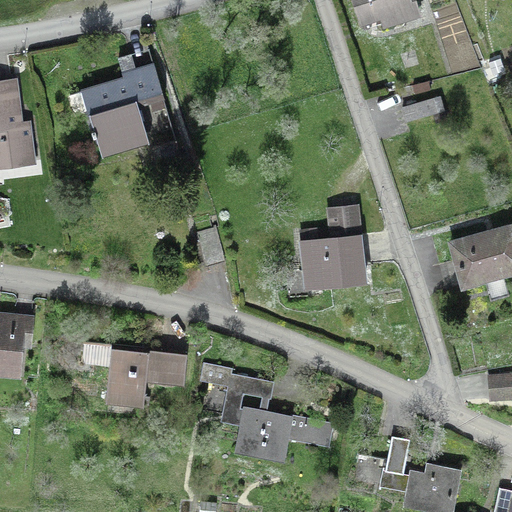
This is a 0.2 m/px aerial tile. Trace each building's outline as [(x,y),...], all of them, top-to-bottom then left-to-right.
[(353,0),(360,20),(394,9),(397,18),(418,12),(414,0),(353,0)] [(81,90),(93,137),(96,136),(100,150),(102,150),(101,147),(142,135),(142,137),(144,137),(134,105),(163,97),(153,64),(135,69),(137,74),(81,90)] [(18,124),(13,81),(0,82),(0,164),(33,160),(28,123),(18,124)] [(406,121),(444,110),(440,96),(402,107),(406,121)] [(153,164),(180,156),(176,140),(148,148),(153,164)] [(315,286),(365,281),(356,205),(330,208),(333,237),(317,239),(316,229),(300,230),(304,269),(313,268),(315,286)] [(511,225),(451,242),(463,285),(487,278),(485,272),(498,268),(500,275),(511,271),(511,225)] [(196,232),(205,266),(225,261),(216,227),(196,232)] [(0,372),(19,375),(22,344),(30,344),(32,315),(14,313),(14,318),(0,317),(0,372)] [(147,370),(158,371),(157,381),(183,384),(187,352),(83,341),(82,356),(84,363),(109,365),(106,400),(143,404),(147,370)] [(265,380),(231,373),(232,368),(204,362),(200,380),(228,385),(227,389),(262,396),(265,380)] [(511,395),(511,375),(491,377),(492,397),(511,395)] [(304,437),(304,441),(328,444),(333,422),(265,410),(266,406),(260,405),(259,409),(243,406),(235,450),(283,460),(288,434),(304,437)] [(408,441),(392,438),(386,469),(402,472),(408,441)] [(432,463),(430,472),(410,469),(403,504),(443,511),(452,511),(461,468),(432,463)] [(508,511),(511,497),(511,489),(499,487),(493,511),(508,511)]
